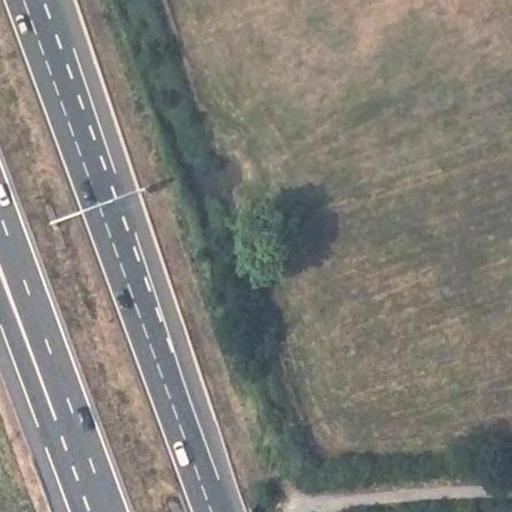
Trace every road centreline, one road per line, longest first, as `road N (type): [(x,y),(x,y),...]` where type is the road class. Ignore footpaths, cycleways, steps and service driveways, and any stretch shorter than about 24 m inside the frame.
road 1 (motorway): [(211,511),(99,203)]
road 2 (motorway): [(0,217),(76,426)]
road 3 (motorway): [(99,203),(25,0)]
road 4 (motorway): [(99,203),(34,0)]
road 5 (track): [(307,511),(511,492)]
road 6 (motorway): [(0,260),(76,426)]
